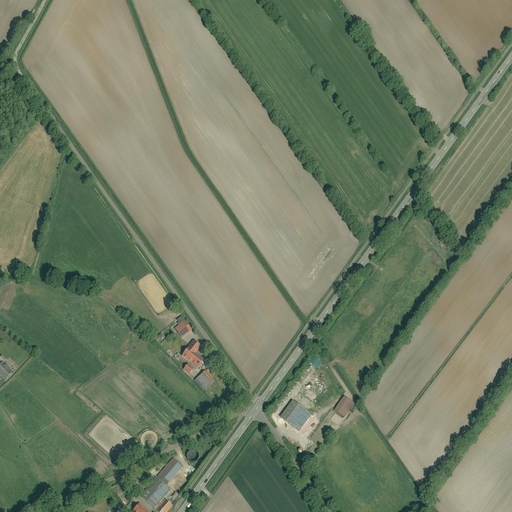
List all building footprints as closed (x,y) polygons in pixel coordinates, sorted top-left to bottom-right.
[(179,323),(181,326),(186,321),(182,316),(178,320),(179,322),(179,323)] [(181,326),(176,329),(183,338),(193,330),(186,321),(181,326)] [(195,341),(183,356),(198,368),(205,360),(197,353),(202,346),(195,341)] [(314,355),(308,362),(318,370),(323,363),(314,355)] [(2,365),(0,366),(0,374),(6,381),(14,374),(4,362),(2,365)] [(195,369),(189,364),(184,370),(191,375),(195,369)] [(207,371),(196,380),(205,390),(216,381),(207,371)] [(356,403),(347,397),(337,411),(346,418),(356,403)] [(312,415),(295,402),(284,418),(301,430),(312,415)] [(157,477),(167,486),(184,466),(174,457),(157,477)] [(167,486),(157,477),(141,496),(156,509),(164,498),(172,489),(167,486)] [(167,511),(173,505),(164,498),(156,509),(159,511),(167,511)]
